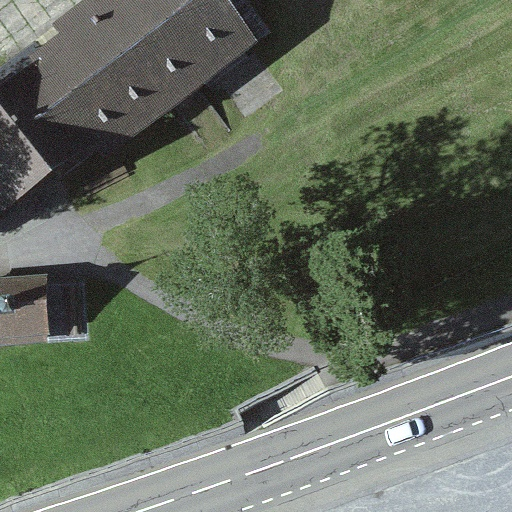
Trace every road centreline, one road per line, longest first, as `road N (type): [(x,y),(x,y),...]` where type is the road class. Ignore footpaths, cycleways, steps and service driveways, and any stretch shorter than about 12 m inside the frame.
road 1 (track): [(81,243),(505,0)]
road 2 (track): [(511,303),(340,363),(227,335),(132,289),(81,243)]
road 3 (secondary): [(511,379),(143,511)]
